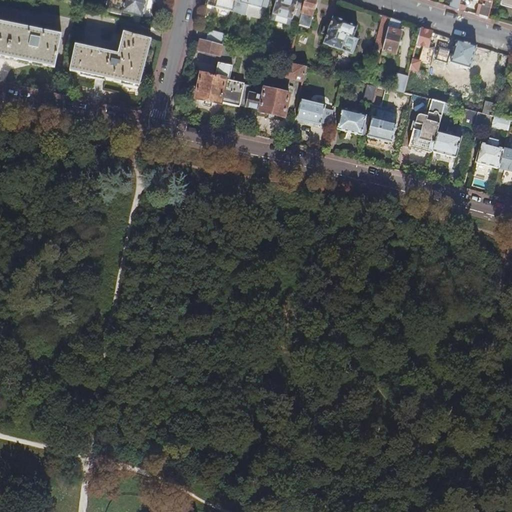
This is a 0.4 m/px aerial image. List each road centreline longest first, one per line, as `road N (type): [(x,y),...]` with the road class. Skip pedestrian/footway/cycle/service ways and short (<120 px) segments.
road 1 (residential): [(157,123),(511,216)]
road 2 (track): [(88,459),(157,123)]
road 3 (residential): [(0,98),(157,123)]
road 4 (residential): [(384,0),(511,39)]
road 5 (residential): [(187,0),(157,123)]
